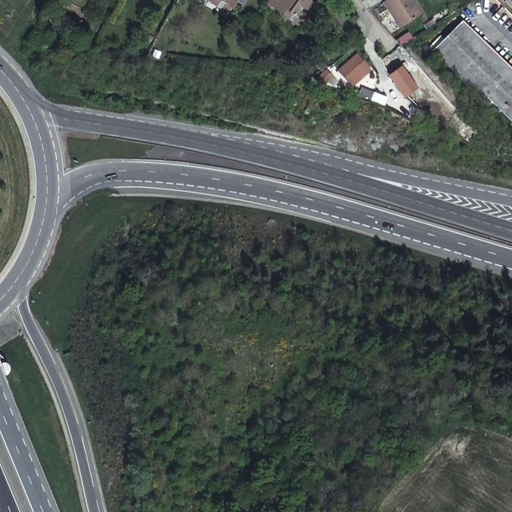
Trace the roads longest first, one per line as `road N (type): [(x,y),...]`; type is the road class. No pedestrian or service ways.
road 1 (secondary): [(47,199),(93,175),(194,176),(308,197),(511,257)]
road 2 (secondary): [(325,172),(182,136),(31,111)]
road 3 (trunk): [(96,511),(64,394),(16,281)]
road 4 (secondary): [(511,230),(325,172)]
road 5 (secondary): [(511,199),(325,172)]
